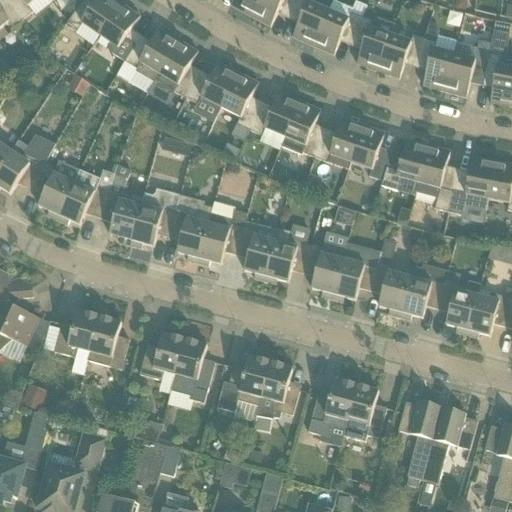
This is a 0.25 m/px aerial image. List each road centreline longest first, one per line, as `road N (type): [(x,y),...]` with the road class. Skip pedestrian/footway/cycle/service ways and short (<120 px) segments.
road 1 (residential): [(0,233),(132,284),(511,385)]
road 2 (residential): [(511,137),(334,84),(229,38),(167,0)]
